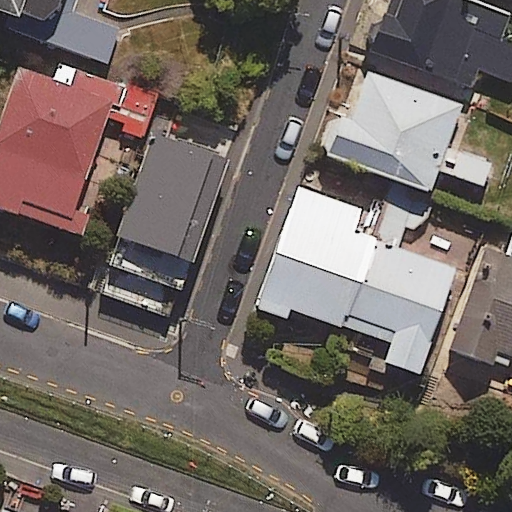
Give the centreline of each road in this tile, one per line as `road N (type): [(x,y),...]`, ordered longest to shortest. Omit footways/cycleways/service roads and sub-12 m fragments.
road 1 (residential): [(183,401),(324,0)]
road 2 (residential): [(183,401),(251,432),(374,511)]
road 3 (residential): [(0,339),(183,401)]
